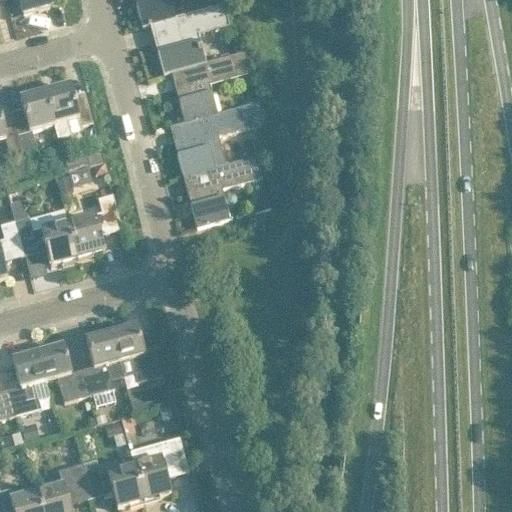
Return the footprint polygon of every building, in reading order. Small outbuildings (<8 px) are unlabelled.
[(45,0),(16,0),(21,19),(48,12),(45,0)] [(168,0),(133,0),(142,31),(150,29),(174,22),(168,0)] [(197,37),(228,29),(222,8),(174,22),(150,29),(163,79),(171,77),(195,70),(205,67),(197,37)] [(209,88),(250,76),(244,56),(205,67),(195,70),(171,77),(185,127),(217,117),(209,88)] [(92,128),(84,97),(72,100),(69,89),(44,96),(53,129),(57,142),(70,139),(66,126),(78,123),(80,131),(92,128)] [(53,129),(44,96),(19,103),(22,114),(11,117),(20,153),(22,161),(36,158),(30,136),(53,129)] [(207,143),(249,131),(264,127),(258,106),(217,117),(185,127),(169,131),(183,181),(215,173),(207,143)] [(20,153),(11,117),(0,120),(0,144),(5,143),(10,165),(22,161),(20,153)] [(103,167),(100,157),(86,161),(89,172),(103,167)] [(221,193),(262,181),(257,161),(215,173),(183,181),(197,232),(229,223),(221,193)] [(103,255),(102,249),(99,241),(121,235),(114,206),(113,206),(111,200),(97,204),(101,218),(67,227),(77,263),(103,255)] [(20,207),(10,209),(15,227),(29,224),(28,220),(23,219),(20,207)] [(77,263),(67,227),(33,237),(29,224),(15,227),(25,261),(46,256),(50,270),(77,263)] [(3,268),(25,261),(15,227),(1,231),(4,245),(0,246),(0,284),(7,282),(3,268)] [(136,330),(110,337),(118,365),(130,362),(137,387),(162,380),(155,354),(143,357),(136,330)] [(118,365),(110,337),(85,343),(93,372),(82,375),(88,399),(113,393),(110,384),(122,381),(118,365)] [(62,350),(37,357),(44,385),(56,381),(63,406),(88,399),(82,375),(70,378),(62,350)] [(44,385),(37,357),(11,364),(19,392),(8,395),(15,419),(39,413),(32,388),(44,385)] [(0,423),(15,419),(8,395),(0,396),(0,423)] [(170,499),(168,492),(166,484),(188,478),(179,443),(129,456),(133,470),(143,506),(170,499)] [(122,511),(143,506),(133,470),(99,479),(96,466),(81,470),(91,505),(113,499),(116,511),(122,511)] [(68,511),(79,508),(91,505),(81,470),(58,476),(61,490),(36,496),(40,511),(68,511)] [(40,511),(36,496),(13,503),(11,494),(0,496),(0,511),(40,511)]
